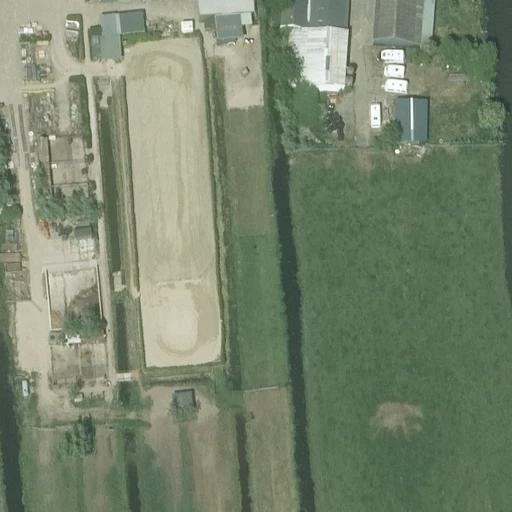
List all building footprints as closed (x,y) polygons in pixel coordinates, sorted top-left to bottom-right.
[(92,0),(92,1),(113,0),(196,0),(198,22),(214,21),(239,19),(254,18),(253,3),(252,0),(92,0)] [(281,0),(280,32),(345,37),(347,0),(281,0)] [(373,0),(370,47),(419,51),(423,0),(373,0)] [(289,34),(285,91),(343,95),(346,57),(326,55),(327,36),(289,34)] [(394,103),(392,145),(433,147),(435,105),(394,103)]
